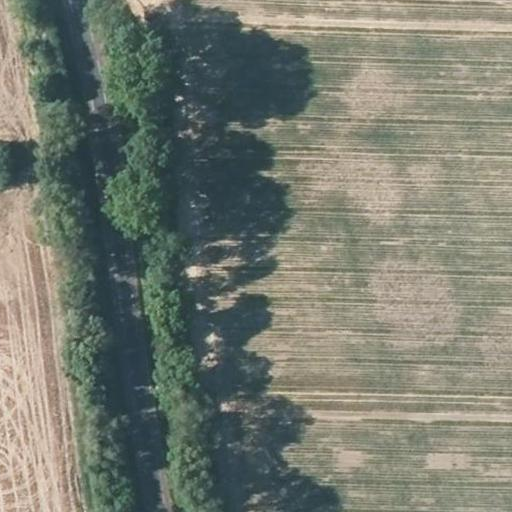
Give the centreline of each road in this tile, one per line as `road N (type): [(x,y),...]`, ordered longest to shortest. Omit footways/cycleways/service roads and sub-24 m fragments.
road 1 (tertiary): [(74,0),(160,511)]
road 2 (track): [(94,511),(50,228)]
